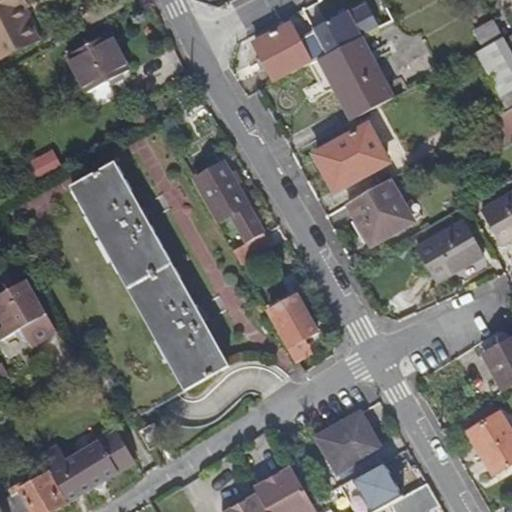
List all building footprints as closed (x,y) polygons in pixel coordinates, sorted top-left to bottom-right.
[(26,0),(0,0),(0,61),(38,42),(26,15),(24,17),(21,12),(30,7),(26,0)] [(119,11),(113,0),(98,0),(83,8),(92,25),(119,11)] [(394,22),(381,0),(360,0),(344,9),(342,10),(359,41),(360,40),(394,22)] [(329,51),(310,11),(297,17),(315,57),(329,51)] [(504,39),(495,21),(475,32),(485,49),(504,39)] [(256,47),(261,57),(296,37),(291,28),(256,47)] [(111,35),(68,58),(88,94),(130,72),(111,35)] [(312,66),(296,37),(261,57),(276,85),(309,67),(312,66)] [(511,52),(507,44),(504,39),(485,49),(477,54),(509,112),(511,109),(511,52)] [(391,101),(360,40),(359,41),(312,66),(309,67),(324,96),(336,90),(352,123),(391,101)] [(317,157),(336,192),(389,164),(369,128),(317,157)] [(57,147),(32,160),(40,176),(65,163),(57,147)] [(224,164),(196,181),(220,222),(248,206),(224,164)] [(230,368),(162,246),(116,165),(72,189),(186,393),(230,368)] [(413,222),(390,181),(349,205),(372,246),(413,222)] [(511,194),(480,213),(500,247),(511,240),(511,194)] [(483,257),(463,222),(454,227),(471,259),(433,281),(436,284),(483,257)] [(264,235),(258,223),(237,235),(239,240),(230,244),(234,252),(264,235)] [(471,259),(454,227),(415,250),(433,281),(471,259)] [(274,252),(264,235),(234,252),(244,268),(274,252)] [(57,334),(28,282),(0,297),(0,339),(2,343),(17,335),(24,336),(31,349),(57,334)] [(298,297),(270,312),(290,349),(318,334),(298,297)] [(504,334),(500,333),(480,345),(492,364),(511,352),(511,341),(509,336),(504,334)] [(511,352),(492,364),(499,376),(503,374),(506,380),(511,377),(511,378),(511,352)] [(511,463),(511,433),(500,414),(468,432),(494,474),(511,463)] [(317,438),(330,460),(369,437),(356,415),(317,438)] [(164,443),(154,424),(140,431),(151,450),(164,443)] [(52,474),(68,503),(93,489),(94,489),(95,489),(95,490),(96,490),(97,490),(98,490),(99,490),(100,490),(100,489),(101,489),(102,489),(103,489),(103,488),(104,488),(104,487),(105,487),(105,486),(105,485),(106,485),(106,484),(106,483),(106,482),(106,481),(135,464),(117,434),(67,463),(59,448),(42,458),(52,474)] [(330,460),(337,474),(377,451),(369,437),(330,460)] [(407,449),(384,463),(344,486),(359,511),(376,511),(391,504),(427,485),(407,449)] [(337,474),(344,486),(384,463),(377,451),(337,474)] [(255,492),(266,511),(314,511),(315,511),(296,480),(290,468),(254,490),(255,492)] [(68,503),(52,474),(31,486),(26,489),(23,485),(13,490),(25,511),(56,511),(69,505),(68,503)] [(394,511),(426,511),(439,505),(427,485),(391,504),(394,511)] [(326,495),(335,511),(359,511),(344,486),(326,495)] [(25,511),(13,490),(10,492),(13,496),(0,503),(0,507),(2,511),(25,511)] [(266,511),(255,492),(240,501),(242,505),(233,510),(230,511),(266,511)] [(242,505),(240,501),(231,506),(233,510),(242,505)]
